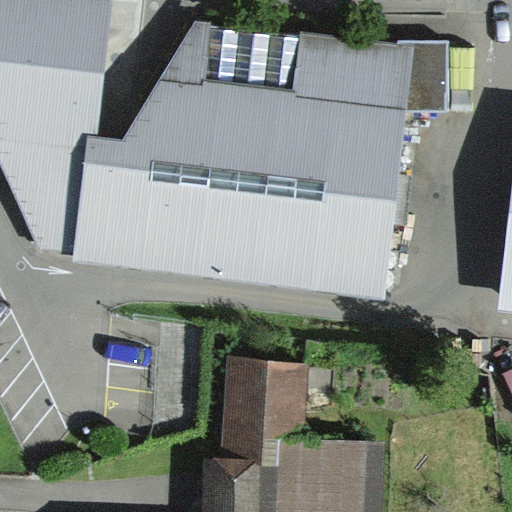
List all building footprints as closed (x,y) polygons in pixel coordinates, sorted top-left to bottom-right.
[(113,0),(0,0),(0,160),(41,253),(83,257),(113,0)] [(414,50),(197,24),(127,141),(88,137),(74,262),(385,299),(414,50)] [(418,113),(453,114),(455,35),(420,34),(418,113)] [(511,185),(498,311),(511,312),(511,185)] [(310,367),(229,362),(224,465),(206,464),(203,511),(384,511),(388,450),(305,446),(310,367)]
